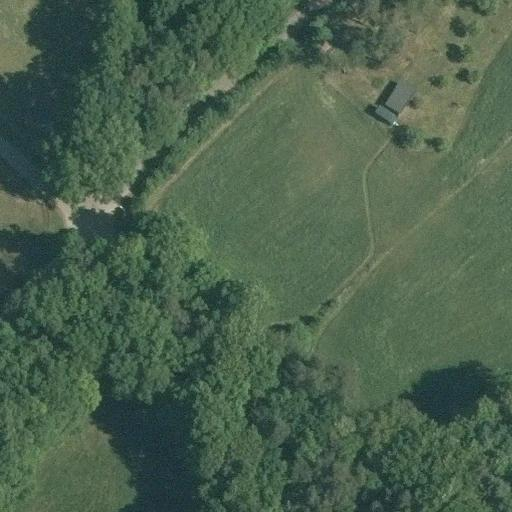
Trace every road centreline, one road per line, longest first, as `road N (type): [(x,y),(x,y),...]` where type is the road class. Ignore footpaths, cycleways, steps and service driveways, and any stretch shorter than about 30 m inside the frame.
road 1 (unclassified): [(0,145),(92,227),(182,128),(325,0)]
road 2 (track): [(92,227),(381,511)]
road 3 (track): [(108,241),(108,433)]
road 4 (track): [(0,335),(92,227)]
